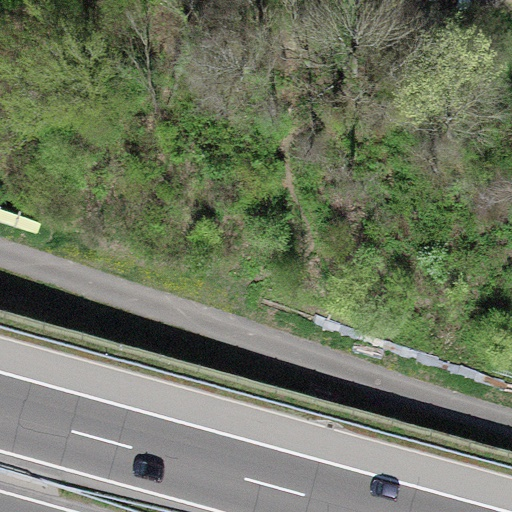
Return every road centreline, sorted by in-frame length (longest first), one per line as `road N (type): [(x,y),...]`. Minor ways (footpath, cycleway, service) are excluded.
road 1 (track): [(511,422),(0,255)]
road 2 (motorway): [(367,511),(0,411)]
